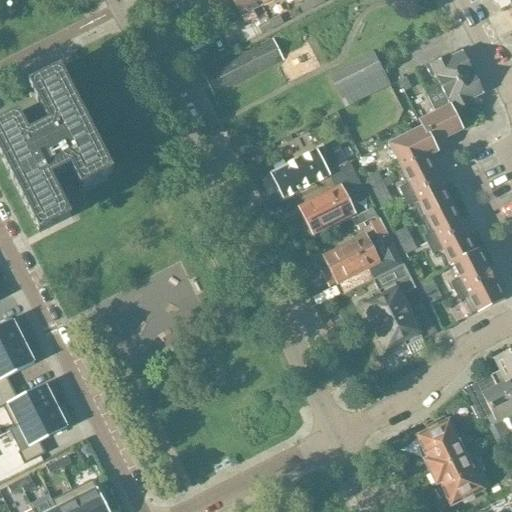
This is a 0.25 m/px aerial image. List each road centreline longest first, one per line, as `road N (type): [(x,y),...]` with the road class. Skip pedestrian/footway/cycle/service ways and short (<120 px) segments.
road 1 (residential): [(338,438),(118,1)]
road 2 (residential): [(141,511),(0,235)]
road 3 (residential): [(338,438),(412,401),(465,347),(511,324)]
road 4 (residential): [(189,511),(338,438)]
